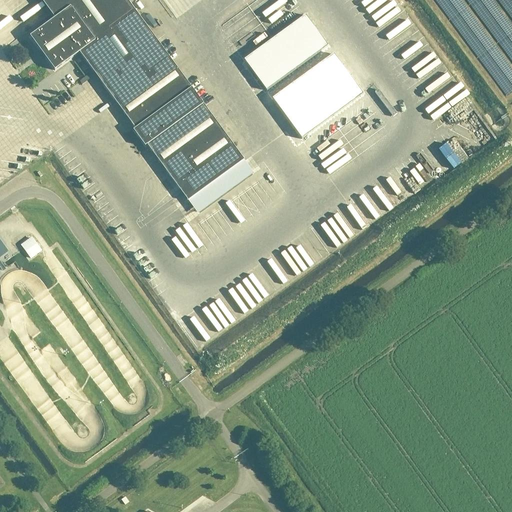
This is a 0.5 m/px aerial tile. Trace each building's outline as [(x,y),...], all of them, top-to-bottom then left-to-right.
[(125,0),(39,0),(54,20),(29,38),(54,72),(79,54),(135,130),(133,132),(144,148),(147,146),(187,203),(244,162),(125,0)] [(287,0),(275,0),(262,8),(266,15),(289,2),(287,0)] [(400,0),(387,0),(384,3),(390,10),(401,1),(400,0)] [(224,15),(235,7),(232,3),(221,11),(224,15)] [(239,17),(243,23),(255,15),(251,9),(239,17)] [(399,21),(404,28),(417,19),(412,13),(399,21)] [(305,17),(244,62),(266,92),(327,48),(328,48),(305,17)] [(363,96),(333,56),(272,100),(301,141),(363,96)] [(419,79),(440,63),(435,56),(414,73),(419,79)] [(30,74),(42,77),(44,71),(31,68),(30,74)] [(82,118),(106,104),(102,97),(78,111),(82,118)] [(334,178),(357,164),(353,158),(331,172),(334,178)] [(212,202),(208,204),(222,225),(226,223),(212,202)] [(21,243),(32,260),(43,253),(33,236),(21,243)] [(148,410),(138,416),(141,421),(151,415),(148,410)]
